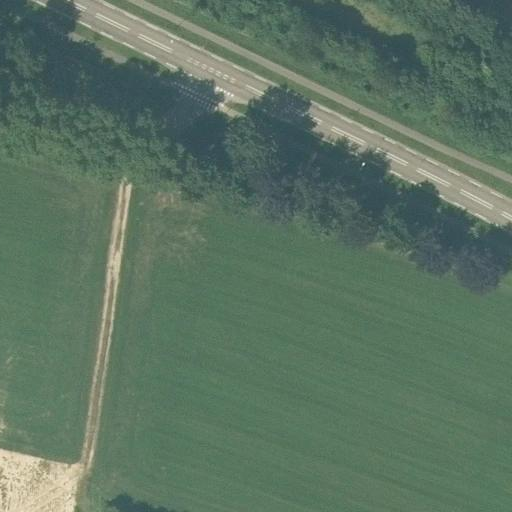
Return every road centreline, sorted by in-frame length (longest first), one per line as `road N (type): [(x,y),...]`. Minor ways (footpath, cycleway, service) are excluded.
road 1 (secondary): [(511,222),(59,0)]
road 2 (track): [(87,511),(80,491),(133,133)]
